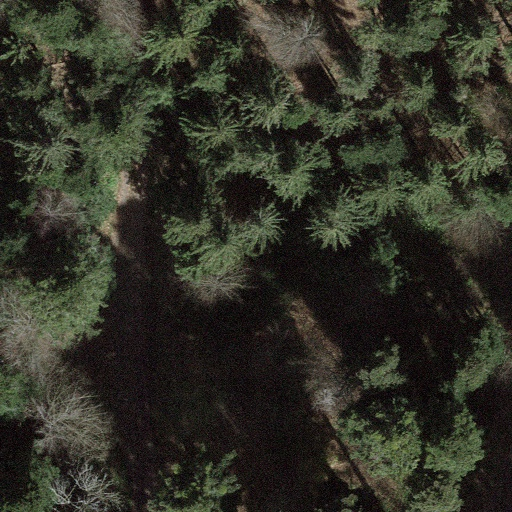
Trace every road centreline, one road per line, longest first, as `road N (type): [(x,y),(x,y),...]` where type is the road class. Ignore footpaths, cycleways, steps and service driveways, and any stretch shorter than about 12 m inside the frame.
road 1 (track): [(26,511),(64,477),(106,342),(121,232),(120,0)]
road 2 (track): [(106,342),(134,511)]
